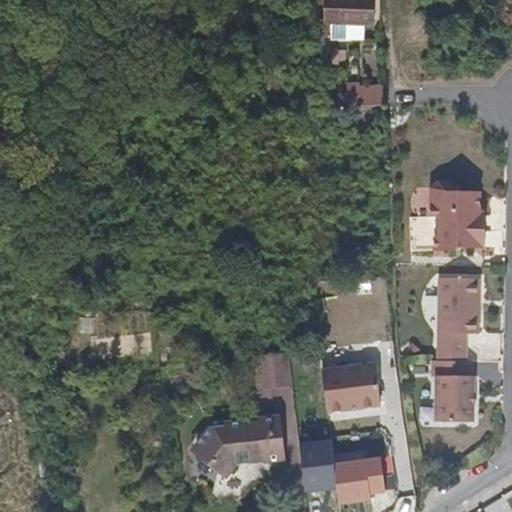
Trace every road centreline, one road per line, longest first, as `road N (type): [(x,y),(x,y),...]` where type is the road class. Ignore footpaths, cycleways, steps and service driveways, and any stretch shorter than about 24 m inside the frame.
road 1 (residential): [(509,457),(511,320)]
road 2 (residential): [(511,92),(388,91)]
